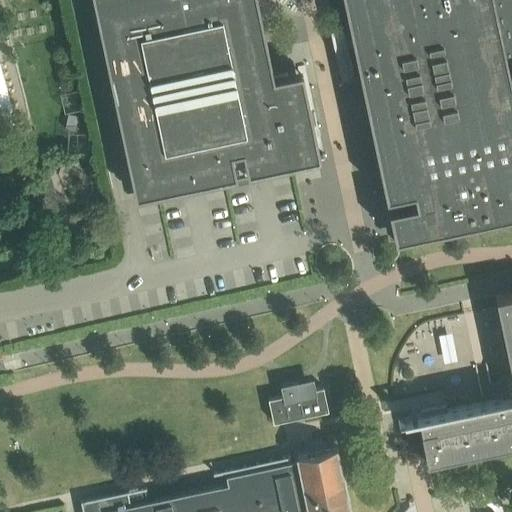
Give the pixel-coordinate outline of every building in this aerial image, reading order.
[(273,75),(257,0),(93,0),(135,195),(291,161),(316,156),(316,158),(323,156),(322,152),(319,153),(301,69),(273,75)] [(511,0),(344,0),(383,180),(385,191),(385,193),(385,194),(390,193),(414,188),(415,193),(417,199),(392,205),(388,205),(388,208),(391,220),(391,222),(394,233),(394,236),(399,235),(417,231),(511,210),(511,0)] [(0,57),(0,128),(1,128),(0,126),(0,117),(15,114),(0,57)] [(511,290),(494,294),(511,377),(511,393),(415,414),(416,416),(417,416),(426,458),(511,440),(511,290)] [(323,385),(267,397),(272,421),(328,409),(323,385)] [(349,511),(335,445),(296,454),(297,458),(225,474),(227,484),(130,504),(128,491),(146,487),(146,485),(80,499),(82,511),(349,511)]
